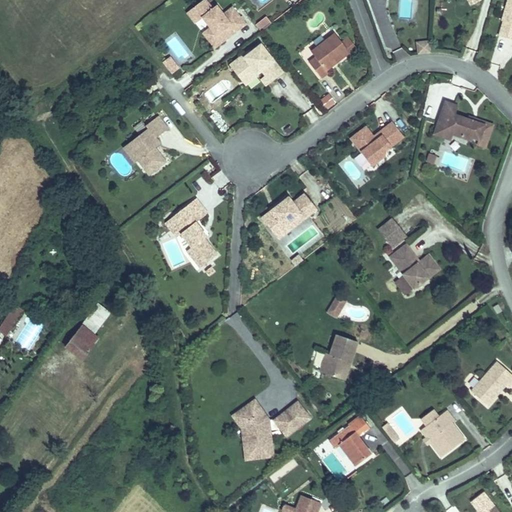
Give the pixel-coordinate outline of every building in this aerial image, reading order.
[(215,48),(246,24),(233,7),(224,15),(217,6),(213,9),(206,0),(203,0),(195,7),(203,18),(211,28),(204,33),(215,48)] [(511,0),(508,0),(502,21),(504,21),(499,36),(511,39),(511,0)] [(203,18),(195,7),(188,13),(196,23),(203,18)] [(261,31),(271,23),(266,16),(255,25),(261,31)] [(336,63),(349,53),(350,53),(342,42),(335,33),(311,52),(315,57),(309,62),(321,78),(328,73),(327,70),(333,66),(332,64),(334,61),(336,63)] [(357,50),(347,38),(342,42),(350,53),(349,53),(351,55),(357,50)] [(417,53),(429,53),(430,42),(417,41),(417,53)] [(283,73),(261,44),(251,52),(244,57),(243,55),(230,65),(242,81),(254,71),(258,75),(262,71),(265,76),(271,82),(283,73)] [(306,62),(313,56),(308,50),(301,56),(306,62)] [(167,67),(173,61),(170,57),(163,62),(167,67)] [(179,69),(173,61),(167,67),(172,74),(179,69)] [(246,86),(259,76),(258,75),(254,71),(242,81),(246,86)] [(271,82),(265,76),(261,79),(266,86),(271,82)] [(319,99),(326,111),(336,105),(330,93),(319,99)] [(487,142),(493,125),(477,120),(477,122),(469,120),(454,115),(457,106),(446,102),(438,124),(453,129),(452,133),(460,135),(460,136),(464,137),(471,139),(472,137),(480,140),(487,142)] [(165,162),(154,147),(156,138),(168,129),(158,116),(146,126),(148,129),(129,143),(141,157),(138,160),(149,174),(165,162)] [(384,156),(385,150),(391,146),(403,137),(392,123),(379,133),(382,137),(376,141),(374,138),(366,128),(352,139),(362,153),(372,166),(384,156)] [(452,133),(453,129),(438,124),(435,134),(450,139),(452,133)] [(141,157),(129,143),(124,147),(135,162),(138,160),(141,157)] [(434,165),(436,156),(428,154),(425,163),(434,165)] [(305,219),(318,209),(305,194),(293,203),(287,195),(275,205),(276,207),(271,211),(262,218),(274,235),(301,214),(305,219)] [(218,254),(205,238),(207,236),(196,222),(208,213),(196,199),(176,215),(187,229),(181,234),(182,234),(192,248),(188,251),(201,268),(218,254)] [(278,240),(305,219),(301,214),(274,235),(278,240)] [(187,229),(176,215),(166,223),(177,237),(182,234),(181,234),(187,229)] [(399,227),(393,219),(379,231),(385,239),(399,227)] [(392,248),(407,236),(399,227),(385,239),(392,248)] [(428,277),(439,269),(429,255),(419,263),(417,264),(413,259),(416,258),(406,245),(391,257),(405,275),(414,287),(415,288),(428,277)] [(414,287),(405,275),(396,282),(405,295),(414,287)] [(338,319),(346,300),(335,295),(326,314),(338,319)] [(111,313),(99,304),(82,326),(94,335),(111,313)] [(19,319),(24,310),(16,305),(10,314),(18,319),(19,319)] [(502,311),(498,305),(493,307),(497,313),(502,311)] [(0,331),(7,336),(18,319),(10,314),(0,329),(0,331)] [(94,335),(82,326),(66,347),(82,360),(99,338),(94,335)] [(351,362),(358,342),(337,335),(330,354),(326,353),(320,372),(341,379),(347,361),(351,362)] [(345,380),(351,362),(347,361),(341,379),(345,380)] [(500,392),(498,390),(505,382),(507,384),(509,386),(511,382),(511,374),(497,362),(471,391),(488,406),(500,392)] [(500,392),(507,384),(505,382),(498,390),(500,392)] [(273,456),(270,430),(281,429),(287,436),(310,418),(298,402),(276,419),(277,423),(269,424),(269,420),(255,401),(238,412),(252,432),(253,440),(250,440),(252,459),(273,456)] [(427,426),(438,417),(433,410),(421,419),(427,426)] [(441,457),(465,440),(452,422),(454,420),(447,410),(438,417),(427,426),(421,430),(427,438),(430,442),(441,457)] [(253,440),(252,432),(238,412),(233,416),(243,429),(246,460),(252,459),(250,440),(253,440)] [(372,454),(365,445),(363,446),(361,444),(363,443),(358,436),(370,427),(361,415),(349,425),(350,426),(330,442),(335,448),(340,444),(356,466),(372,454)] [(382,427),(388,435),(393,431),(388,423),(382,427)] [(393,431),(388,435),(394,443),(400,439),(393,431)] [(317,511),(321,503),(301,495),(296,509),(291,507),(289,511),(317,511)]
